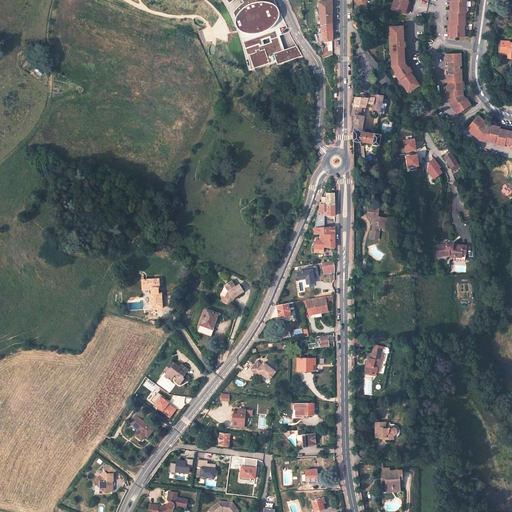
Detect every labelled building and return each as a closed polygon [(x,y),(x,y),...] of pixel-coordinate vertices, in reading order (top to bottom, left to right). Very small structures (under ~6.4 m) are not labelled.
[(244,0),(245,1),(243,2),(241,4),(238,7),(235,10),(254,66),(278,58),(279,61),(282,60),(282,61),(303,54),(297,44),(284,48),(279,34),(289,30),(275,0),(244,0)] [(318,0),(319,10),(318,11),(317,11),(317,12),(318,13),(320,13),(320,16),(332,14),(332,1),(325,1),(324,0),(318,0)] [(394,0),(392,11),(407,16),(410,4),(409,4),(409,0),(394,0)] [(451,0),(452,0),(449,0),(451,14),(449,14),(450,25),(448,25),(449,37),(464,36),(463,25),(465,24),(464,13),(467,13),(466,0),(469,0),(451,0)] [(320,16),(320,18),(320,25),(332,22),(332,14),(320,16)] [(320,25),(321,32),(332,30),(332,22),(320,25)] [(403,47),(403,42),(402,42),(401,26),(390,27),(390,29),(390,32),(388,32),(389,36),(387,36),(388,41),(389,41),(389,49),(388,49),(388,54),(390,54),(390,57),(392,57),(392,69),(394,73),(393,74),(400,85),(401,84),(403,87),(405,86),(408,91),(417,85),(409,71),(410,71),(407,67),(406,68),(403,62),(402,47),(403,47)] [(318,33),(320,41),(324,39),(325,42),(329,41),(333,40),(332,30),(318,33)] [(511,44),(510,42),(502,41),(501,52),(508,53),(508,55),(511,55),(511,44)] [(459,116),(471,109),(465,102),(463,104),(460,99),(461,99),(460,93),(462,93),(462,84),(460,84),(458,58),(444,59),(444,62),(442,62),(443,73),(442,73),(442,78),(443,77),(443,81),(445,81),(446,85),(447,85),(447,89),(446,89),(447,101),(450,106),(449,107),(450,109),(452,112),(453,111),(455,115),(457,114),(459,116)] [(371,95),(370,99),(371,99),(369,111),(369,112),(371,113),(370,115),(369,116),(372,117),(378,118),(379,113),(384,114),(387,100),(382,99),(383,96),(371,95)] [(364,109),(365,98),(353,97),(352,107),(364,109)] [(354,116),(363,117),(364,110),(364,109),(352,107),(351,115),(354,116)] [(378,146),(380,135),(362,132),(363,130),(361,130),(363,117),(354,116),(352,138),(352,142),(378,146)] [(485,125),(478,119),(468,130),(471,132),(471,133),(479,141),(485,142),(485,145),(489,146),(490,144),(494,145),(495,143),(498,145),(499,146),(502,146),(501,148),(511,150),(511,135),(501,132),(501,131),(492,129),(491,131),(487,130),(488,129),(486,129),(484,127),(485,125)] [(414,138),(403,140),(405,152),(416,150),(414,138)] [(460,167),(451,152),(444,156),(453,172),(460,167)] [(417,154),(406,156),(408,167),(418,166),(417,154)] [(434,158),(429,162),(428,171),(434,179),(442,172),(439,168),(441,167),(434,158)] [(324,226),(324,213),(327,213),(328,215),(335,215),(335,203),(324,204),(321,205),(314,226),(324,226)] [(379,207),(368,205),(366,214),(372,221),(371,230),(378,231),(379,226),(385,227),(387,216),(378,215),(379,207)] [(324,226),(314,226),(314,235),(318,234),(335,233),(335,225),(324,226)] [(378,231),(371,230),(368,233),(367,239),(377,240),(378,232),(378,231)] [(318,239),(313,239),(314,248),(323,248),(323,241),(326,241),(327,245),(335,246),(335,233),(318,234),(318,239)] [(453,243),(445,242),(445,244),(434,245),(436,258),(449,256),(449,258),(451,258),(451,259),(465,261),(467,245),(453,244),(453,243)] [(308,285),(317,284),(316,277),(319,276),(318,266),(307,267),(307,270),(299,271),(300,281),(307,280),(308,285)] [(158,277),(141,278),(142,288),(152,288),(153,292),(149,292),(150,307),(162,306),(161,291),(157,291),(157,287),(159,287),(158,277)] [(233,298),(244,291),(240,284),(237,286),(233,280),(225,285),(229,291),(226,297),(233,301),(234,299),(233,298)] [(306,299),(309,314),(328,310),(327,300),(328,300),(328,294),(306,299)] [(278,304),(280,318),(292,315),(289,302),(278,304)] [(217,313),(206,308),(198,331),(199,332),(208,336),(211,335),(214,329),(213,329),(213,328),(212,328),(217,313)] [(329,334),(316,336),(316,341),(310,342),(311,347),(330,345),(329,334)] [(354,346),(362,346),(362,337),(354,337),(354,346)] [(380,365),(381,360),(379,360),(381,352),(372,350),(371,358),(369,358),(368,362),(365,362),(363,373),(374,375),(375,371),(375,367),(380,365)] [(307,359),(300,360),(300,370),(316,370),(316,358),(312,359),(312,357),(307,358),(307,359)] [(263,363),(259,360),(253,367),(259,372),(261,369),(264,372),(271,378),(278,370),(265,360),(263,363)] [(175,369),(171,365),(168,369),(164,367),(161,371),(165,374),(163,376),(168,380),(169,377),(170,378),(172,376),(175,378),(173,380),(178,384),(181,380),(180,379),(183,375),(181,374),(185,370),(178,366),(175,369)] [(315,402),(296,402),(297,416),(303,416),(304,413),(315,413),(315,402)] [(236,412),(232,412),(232,424),(243,425),(244,408),(237,408),(236,412)] [(153,431),(135,417),(129,424),(138,431),(135,436),(141,442),(145,437),(147,438),(153,431)] [(386,420),(374,419),(374,436),(383,436),(383,434),(392,434),(392,433),(394,433),(395,433),(396,432),(397,431),(398,429),(399,427),(398,425),(397,424),(395,423),(394,423),(392,422),(392,421),(386,421),(386,420)] [(219,433),(219,439),(218,444),(228,445),(229,434),(219,433)] [(297,434),(298,446),(309,445),(309,444),(316,444),(316,433),(297,434)] [(223,454),(207,455),(207,467),(217,467),(217,469),(223,469),(223,454)] [(178,463),(171,463),(170,471),(193,472),(193,459),(178,458),(178,463)] [(257,478),(258,466),(256,466),(257,459),(246,458),(245,464),(242,464),(241,477),(257,478)] [(388,467),(382,467),(383,477),(387,477),(388,480),(388,488),(395,487),(395,492),(403,492),(402,478),(405,478),(404,469),(389,470),(388,467)] [(318,468),(308,469),(308,473),(308,479),(319,478),(318,468)] [(100,474),(94,482),(103,491),(111,490),(111,486),(115,486),(115,481),(115,472),(111,472),(109,472),(105,469),(100,474)] [(173,511),(174,507),(176,505),(187,507),(189,498),(177,496),(178,490),(169,488),(168,499),(169,500),(168,500),(168,501),(168,502),(168,503),(168,504),(168,505),(159,508),(158,506),(150,504),(149,511),(173,511)] [(325,495),(313,499),(317,509),(328,505),(325,495)] [(277,511),(278,508),(273,507),(274,502),(267,501),(264,511),(277,511)] [(208,510),(209,511),(220,511),(221,511),(221,510),(224,511),(223,511),(236,511),(238,511),(232,503),(219,502),(208,510)]
